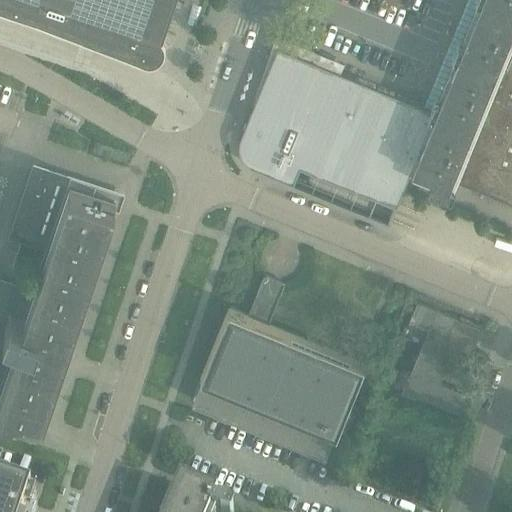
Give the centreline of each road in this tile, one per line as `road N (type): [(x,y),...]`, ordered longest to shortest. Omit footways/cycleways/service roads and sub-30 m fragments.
road 1 (tertiary): [(88,511),(202,175)]
road 2 (residential): [(511,309),(202,175)]
road 3 (residential): [(202,175),(0,63)]
road 4 (tertiary): [(202,175),(258,0)]
road 5 (residential): [(362,511),(197,445)]
road 6 (residential): [(466,511),(511,378)]
